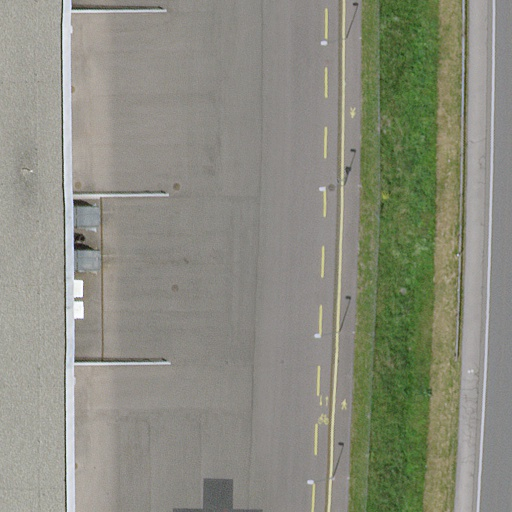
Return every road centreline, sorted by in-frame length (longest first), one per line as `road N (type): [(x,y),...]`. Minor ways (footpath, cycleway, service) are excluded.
road 1 (motorway): [(511,0),(496,511)]
road 2 (unclassified): [(288,511),(295,0)]
